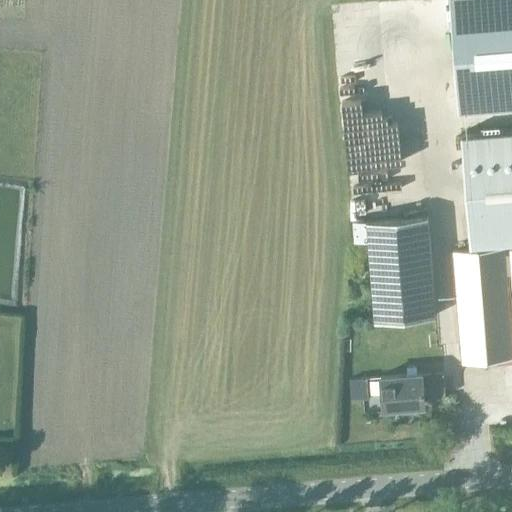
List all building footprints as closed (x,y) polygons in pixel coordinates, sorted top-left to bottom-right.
[(511,0),(450,0),(460,109),(511,104),(511,0)] [(511,129),(462,134),(471,246),(511,242),(511,129)] [(372,152),(343,153),(344,173),(373,172),(372,152)] [(367,221),(375,321),(434,317),(427,216),(367,221)] [(366,221),(353,222),(354,242),(367,241),(366,221)] [(511,356),(511,326),(508,273),(507,253),(506,248),(455,252),(463,360),(511,356)] [(443,373),(421,374),(421,373),(416,374),(415,366),(406,367),(407,374),(380,376),(381,377),(383,408),(424,405),(423,396),(444,395),(443,373)] [(389,439),(389,449),(406,450),(406,439),(389,439)]
